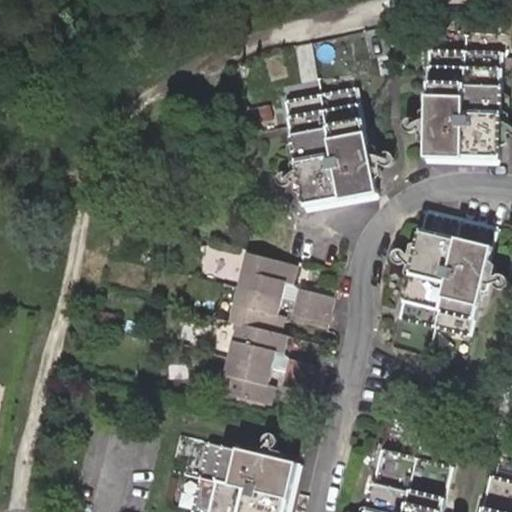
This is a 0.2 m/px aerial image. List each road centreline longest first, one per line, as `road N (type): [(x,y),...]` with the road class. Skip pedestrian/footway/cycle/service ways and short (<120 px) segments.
road 1 (track): [(511,3),(432,6),(271,36),(205,67),(98,152),(81,203),(25,511)]
road 2 (residential): [(377,224),(363,267),(362,324),(316,511)]
road 3 (residential): [(511,187),(433,187),(406,197),(377,224)]
